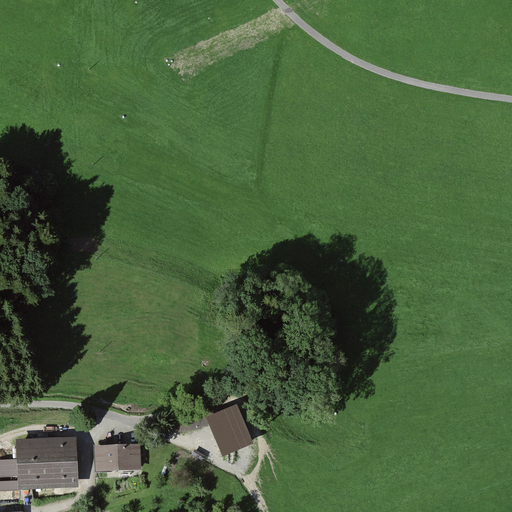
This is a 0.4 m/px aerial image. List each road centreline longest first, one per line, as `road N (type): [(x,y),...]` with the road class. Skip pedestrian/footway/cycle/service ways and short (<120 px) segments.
road 1 (track): [(247,477),(87,405),(0,404)]
road 2 (track): [(277,0),(342,55),(404,79),(511,101)]
road 3 (track): [(261,209),(284,0)]
